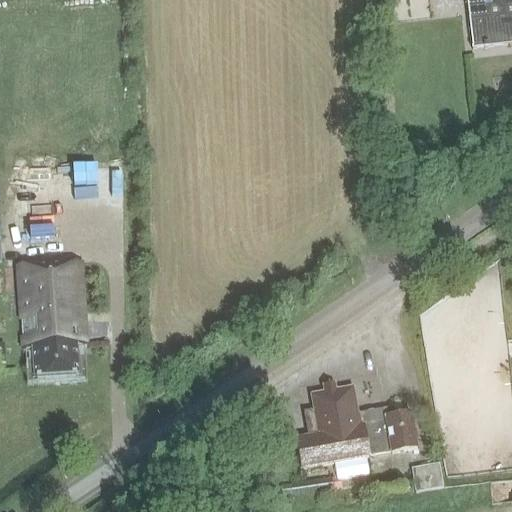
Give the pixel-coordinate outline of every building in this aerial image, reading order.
[(511,0),(466,0),(473,49),(472,49),(472,51),(484,50),(484,51),(488,51),(488,49),(507,47),(507,45),(511,44),(511,0)] [(77,356),(87,355),(82,265),(18,268),(23,353),(33,352),(34,381),(78,378),(77,356)] [(369,460),(368,458),(391,454),(391,456),(417,451),(411,416),(386,420),(385,413),(357,418),(352,390),(335,393),(334,387),(324,388),(325,395),(311,397),(318,437),(296,441),(302,472),(369,460)] [(411,472),(415,495),(443,491),(439,466),(411,472)] [(332,494),(331,481),(281,488),(283,500),(332,494)]
